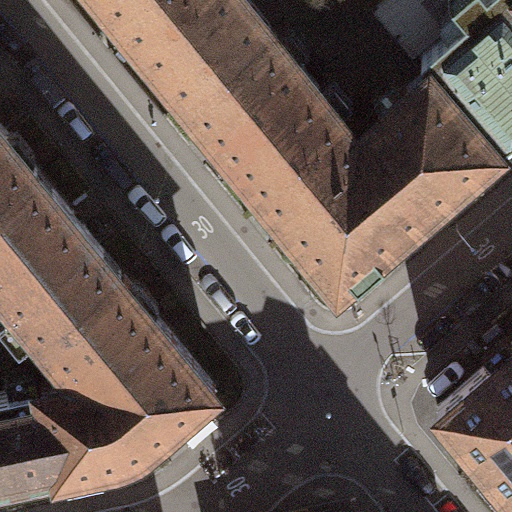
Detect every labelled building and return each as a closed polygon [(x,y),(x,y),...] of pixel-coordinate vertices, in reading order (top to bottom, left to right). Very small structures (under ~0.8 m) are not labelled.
[(251,0),(108,0),(188,97),(273,27),(251,0)] [(511,0),(452,0),(466,16),(433,44),(420,55),(430,67),(498,146),(510,136),(511,134),(511,0)] [(273,27),(188,97),(281,211),(316,182),(298,160),(341,123),(335,116),(342,110),(273,27)] [(316,182),(281,211),(340,281),(352,271),(358,278),(385,256),(378,248),(498,146),(430,67),(377,112),(384,120),(357,142),(341,123),(298,160),(316,182)] [(0,195),(37,166),(0,121),(0,195)] [(121,270),(37,166),(0,195),(0,286),(33,327),(36,331),(40,333),(45,332),(50,329),(121,270)] [(137,454),(147,446),(183,416),(189,422),(216,400),(209,393),(218,385),(121,270),(50,329),(86,372),(40,382),(59,472),(67,470),(70,479),(103,472),(101,463),(125,458),(137,454)] [(511,343),(439,406),(511,494),(511,343)] [(59,472),(40,382),(0,391),(0,484),(3,484),(59,472)]
